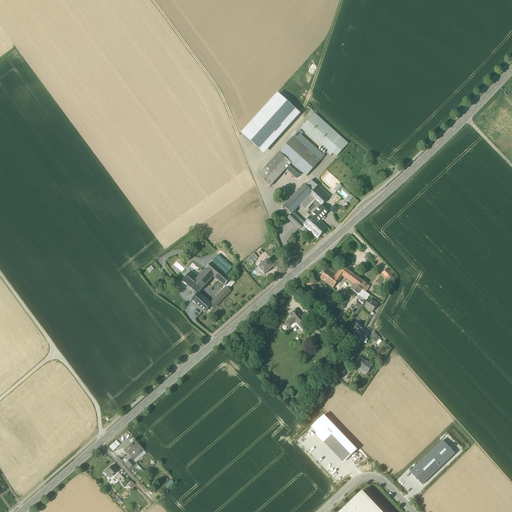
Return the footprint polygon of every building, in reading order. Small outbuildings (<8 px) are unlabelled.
[(241,134),(260,151),(296,111),(278,94),(241,134)] [(300,114),(296,111),(260,151),(264,154),(300,114)] [(314,113),(301,129),(331,156),(333,154),(336,157),(348,144),(314,113)] [(299,130),(293,138),(320,162),(324,157),(301,136),(303,134),(299,130)] [(306,177),(320,162),(293,138),(279,152),(279,153),(291,163),(302,173),(306,177)] [(270,187),(286,169),(291,163),(279,153),(258,176),(270,187)] [(302,173),(291,163),(286,169),(296,179),(302,173)] [(306,186),(313,192),(316,189),(316,188),(317,187),(311,181),(306,186)] [(310,195),(313,192),(306,186),(304,184),(301,188),(310,195)] [(318,185),(317,187),(316,188),(316,189),(327,200),(330,197),(318,185)] [(307,198),(310,195),(301,188),(299,190),(307,198)] [(327,200),(316,189),(313,192),(318,198),(324,203),(327,200)] [(299,206),(307,198),(299,190),(291,198),(299,206)] [(342,190),(339,192),(344,198),(347,196),(342,190)] [(299,206),(306,212),(313,203),(316,201),(318,198),(313,192),(310,195),(307,198),(299,206)] [(299,206),(291,198),(289,201),(297,209),(299,206)] [(321,206),(324,203),(318,198),(316,201),(321,206)] [(289,201),(288,202),(284,207),(291,214),(292,214),(297,209),(289,201)] [(318,209),(310,218),(317,224),(319,221),(321,220),(322,221),(323,220),(325,218),(324,217),(328,212),(322,206),(321,206),(318,209)] [(303,225),(295,217),(291,221),(300,230),(300,229),(303,226),(304,226),(303,225)] [(327,229),(319,221),(317,224),(310,218),(303,225),(304,226),(303,226),(306,229),(317,239),(327,229)] [(249,258),(253,262),(258,258),(254,254),(249,258)] [(218,255),(212,262),(227,275),(233,268),(218,255)] [(258,268),(264,275),(273,267),(267,260),(258,268)] [(214,277),(225,286),(231,279),(227,275),(212,262),(206,269),(214,277)] [(340,279),(342,276),(346,270),(343,267),(336,276),(340,279)] [(204,288),(214,277),(206,269),(200,277),(202,278),(198,283),(204,288)] [(333,289),(340,279),(336,276),(327,269),(320,279),(333,289)] [(382,273),(389,280),(393,276),(387,269),(382,273)] [(342,276),(354,285),(359,279),(346,270),(342,276)] [(182,282),(197,294),(198,293),(198,294),(204,288),(198,283),(202,278),(200,277),(199,277),(192,272),(182,282)] [(226,288),(211,304),(212,305),(212,306),(214,308),(231,291),(229,289),(235,282),(231,279),(225,286),(226,288)] [(354,285),(361,290),(366,284),(359,279),(354,285)] [(370,287),(366,284),(361,290),(365,293),(370,287)] [(370,296),(365,293),(361,290),(354,285),(351,289),(366,301),(369,296),(370,296)] [(192,300),(196,304),(203,298),(198,294),(198,293),(197,294),(192,300)] [(322,301),(332,308),(335,303),(326,296),(322,301)] [(211,304),(203,298),(196,304),(205,312),(212,306),(212,305),(211,304)] [(365,307),(372,312),(377,305),(370,300),(365,307)] [(296,322),(305,333),(311,327),(308,324),(311,322),(306,316),(303,318),(296,310),(290,315),(292,318),(288,322),(292,326),(296,322)] [(355,334),(357,335),(359,332),(360,333),(363,329),(356,323),(350,330),(355,334)] [(374,332),(369,337),(376,343),(381,338),(374,332)] [(356,366),(368,374),(372,366),(360,358),(357,363),(358,363),(356,366)] [(344,365),(338,373),(343,376),(346,370),(348,368),(344,365)] [(368,374),(356,366),(354,369),(366,377),(368,374)] [(351,373),(346,370),(343,376),(342,376),(343,377),(347,379),(351,373)] [(313,426),(346,461),(357,450),(324,416),(313,426)] [(316,435),(343,464),(346,461),(313,426),(311,428),(317,434),(316,435)] [(117,440),(110,447),(114,451),(121,444),(117,440)] [(442,441),(410,472),(422,485),(455,454),(442,441)] [(131,458),(133,460),(143,451),(137,444),(127,453),(128,455),(131,458)] [(131,459),(131,458),(128,455),(122,461),(125,465),(128,462),(131,459)] [(104,473),(109,479),(117,472),(112,466),(104,473)] [(145,473),(138,466),(132,471),(140,478),(145,473)] [(115,478),(120,483),(124,480),(119,474),(115,478)] [(381,511),(362,492),(340,511),(381,511)]
